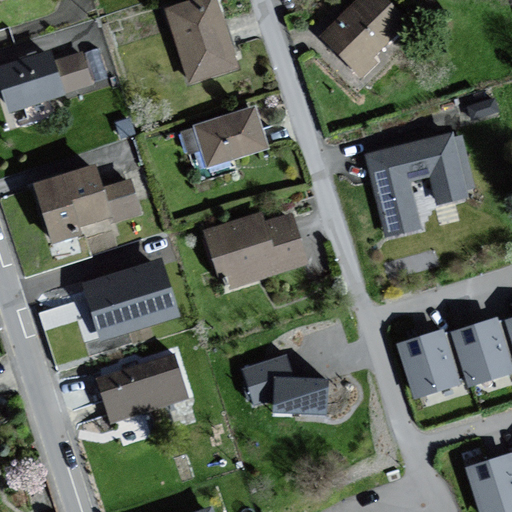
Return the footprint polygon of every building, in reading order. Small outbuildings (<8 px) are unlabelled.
[(218,0),(190,0),(166,8),(188,80),(239,64),(218,0)] [(386,0),(357,0),(323,37),(364,75),(412,23),(386,0)] [(51,49),(0,66),(0,75),(14,114),(95,86),(84,53),(56,63),(51,49)] [(257,105),(197,123),(210,165),(269,147),(257,105)] [(461,132),(366,156),(386,238),(423,228),(411,183),(434,177),(441,205),(477,196),(461,132)] [(97,165),(37,184),(55,241),(80,233),(78,224),(116,212),(118,218),(139,212),(130,182),(105,189),(97,165)] [(262,212),(205,229),(219,276),(230,273),(234,287),(308,266),(293,214),(265,221),(262,212)] [(163,255),(83,281),(102,341),(182,316),(163,255)] [(511,371),(511,364),(497,318),(453,332),(470,385),(511,371)] [(461,383),(444,330),(400,344),(416,397),(461,383)] [(290,354),(244,370),(255,406),(275,400),(275,412),(326,415),(333,379),(295,374),(290,354)] [(173,355),(99,378),(113,420),(187,398),(173,355)] [(509,511),(511,511),(511,453),(468,467),(481,511),(509,511)]
